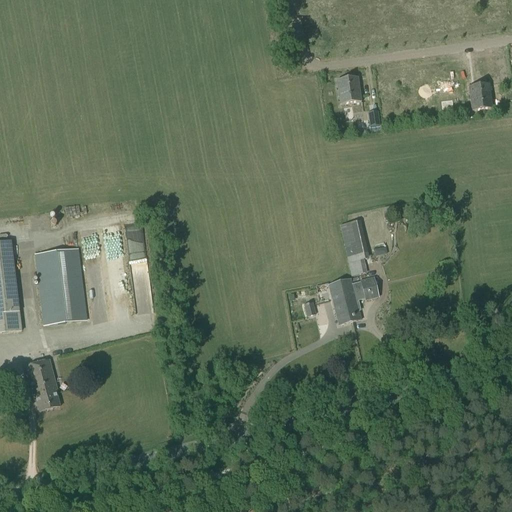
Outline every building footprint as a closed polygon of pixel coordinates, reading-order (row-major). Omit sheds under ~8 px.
[(357,78),(336,81),(340,105),(361,102),(357,78)] [(471,111),(492,109),(489,85),(468,88),(471,111)] [(377,112),(367,114),(370,128),(380,127),(377,112)] [(410,206),(398,208),(399,217),(412,215),(410,206)] [(345,226),(338,227),(348,263),(364,260),(364,262),(369,261),(360,223),(345,226)] [(0,334),(21,332),(11,245),(11,242),(0,243),(0,334)] [(86,321),(77,250),(35,255),(44,327),(86,321)] [(367,273),(366,267),(364,262),(364,260),(348,263),(351,277),(367,273)] [(441,264),(445,278),(454,276),(450,262),(441,264)] [(345,282),(355,322),(361,321),(359,311),(360,311),(358,301),(365,299),(366,301),(378,298),(373,279),(361,282),(361,283),(352,286),(351,281),(345,282)] [(328,286),(333,304),(339,326),(352,323),(355,322),(345,282),(328,286)] [(313,305),(304,307),(307,320),(308,319),(316,317),(314,309),(313,305)] [(57,391),(57,390),(49,360),(25,367),(33,396),(35,396),(39,413),(60,408),(55,392),(57,391)]
